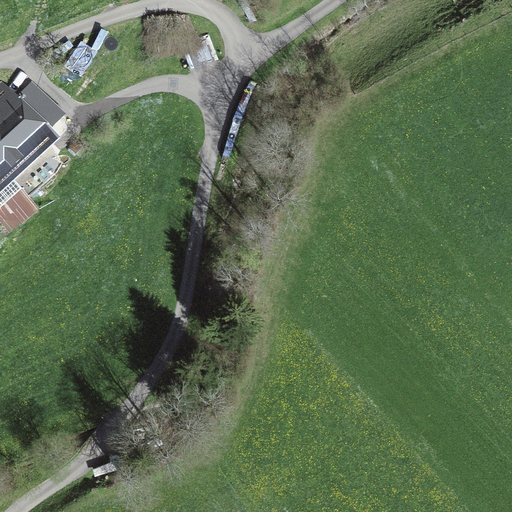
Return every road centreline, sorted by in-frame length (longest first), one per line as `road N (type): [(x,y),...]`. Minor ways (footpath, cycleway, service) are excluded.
road 1 (track): [(12,511),(86,460),(169,351),(188,296),(222,104),(254,53),(333,0)]
road 2 (track): [(167,0),(10,53),(70,108),(167,78),(222,104)]
